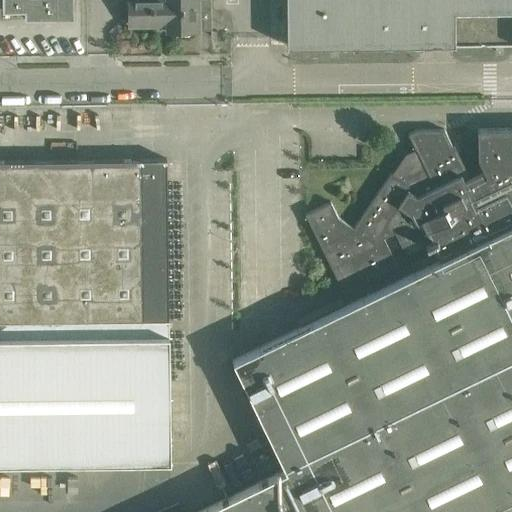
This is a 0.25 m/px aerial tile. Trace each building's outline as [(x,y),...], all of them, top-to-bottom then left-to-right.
[(2,0),(2,10),(24,9),(24,18),(73,17),(72,0),(2,0)] [(211,29),(210,0),(128,0),(129,24),(167,24),(167,30),(173,30),(173,33),(176,36),(188,36),(191,33),(191,30),(211,29)] [(511,0),(287,0),(288,45),(511,42),(511,0)] [(477,158),(483,170),(485,174),(469,182),(467,178),(444,129),(415,130),(408,133),(419,157),(411,161),(408,166),(405,164),(400,172),(402,173),(399,178),(390,172),(353,227),(338,217),(330,201),(305,214),(340,285),(356,277),(358,282),(396,263),(383,237),(394,232),(401,246),(421,236),(426,246),(432,243),(439,259),(511,223),(511,127),(477,129),(477,158)] [(0,320),(168,318),(166,158),(0,159),(0,320)] [(485,174),(483,170),(467,178),(469,182),(485,174)] [(511,511),(511,223),(439,259),(232,359),(285,468),(194,511),(511,511)] [(0,461),(170,459),(168,318),(0,320),(0,461)] [(254,463),(259,473),(273,466),(268,456),(254,463)]
